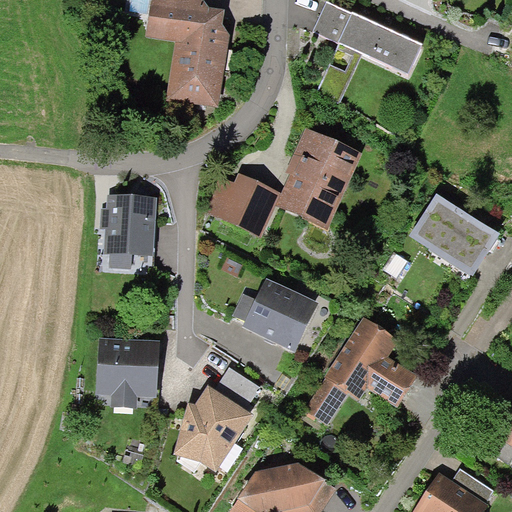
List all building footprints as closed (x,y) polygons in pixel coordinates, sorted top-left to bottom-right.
[(172,37),(167,97),(215,101),(221,25),(206,24),(207,9),(192,8),(192,0),(147,0),(146,17),(144,34),(172,37)] [(310,33),(406,78),(420,49),(323,5),(310,33)] [(306,140),(278,209),(326,228),(354,159),(306,140)] [(226,192),(215,221),(259,239),(275,201),(245,189),(241,198),(226,192)] [(500,241),(438,201),(412,241),(474,281),(500,241)] [(103,208),(102,265),(148,266),(149,209),(103,208)] [(245,293),(231,320),(300,355),(322,310),(265,281),(256,298),(245,293)] [(405,343),(365,319),(307,414),(328,426),(346,397),(361,406),(370,393),(398,410),(418,378),(393,363),(405,343)] [(98,404),(156,406),(158,346),(100,343),(98,404)] [(261,392),(232,372),(219,392),(207,385),(196,405),(185,400),(173,455),(214,481),(257,419),(247,412),(261,392)] [(511,426),(503,441),(511,447),(511,426)] [(307,511),(324,484),(289,466),(252,475),(235,504),(248,511),(307,511)] [(438,481),(418,511),(487,511),(498,495),(465,473),(453,491),(438,481)]
